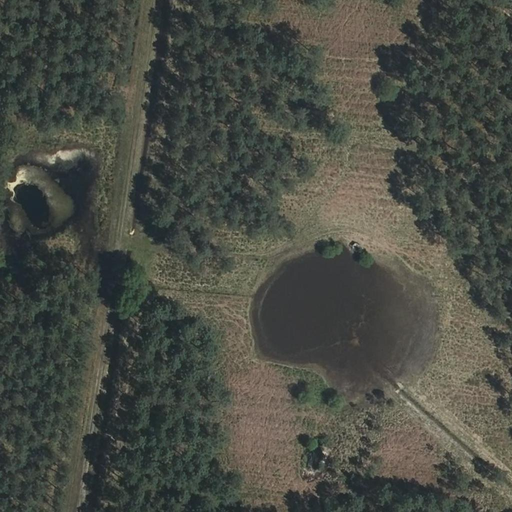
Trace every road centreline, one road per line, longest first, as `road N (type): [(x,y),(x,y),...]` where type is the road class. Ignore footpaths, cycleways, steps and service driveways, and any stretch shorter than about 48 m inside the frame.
road 1 (track): [(78,511),(150,0)]
road 2 (track): [(115,246),(255,261)]
